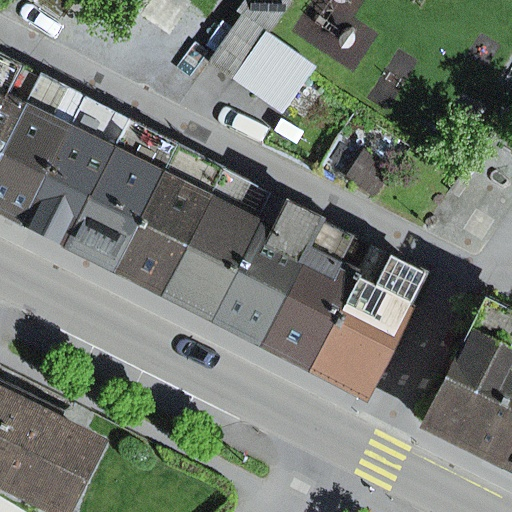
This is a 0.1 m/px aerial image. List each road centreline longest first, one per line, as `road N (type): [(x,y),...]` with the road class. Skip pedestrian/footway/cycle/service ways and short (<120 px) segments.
road 1 (tertiary): [(358,446),(0,265)]
road 2 (residential): [(511,284),(466,263),(377,455)]
road 3 (tertiary): [(488,511),(377,455)]
